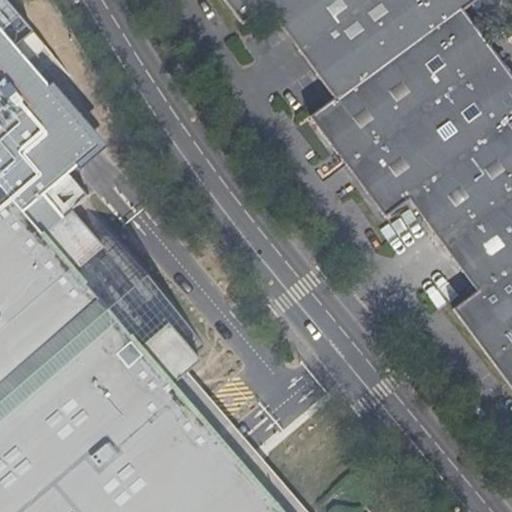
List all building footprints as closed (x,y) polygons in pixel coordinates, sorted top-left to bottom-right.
[(0,0),(0,511),(280,511),(176,390),(192,375),(205,364),(200,357),(210,348),(95,213),(84,221),(78,214),(68,223),(49,240),(26,212),(46,195),(103,146),(29,61),(47,45),(7,0),(0,0)] [(215,0),(223,11),(237,30),(260,12),(324,96),(327,93),(332,101),(307,119),(336,159),(382,221),(406,203),(455,270),(473,294),(449,312),(511,396),(511,132),(508,127),(511,124),(511,82),(505,73),(457,9),(468,0),(215,0)] [(68,223),(46,195),(26,212),(49,240),(68,223)] [(215,348),(233,332),(214,310),(196,326),(215,348)] [(176,390),(280,511),(308,511),(244,435),(192,375),(176,390)]
